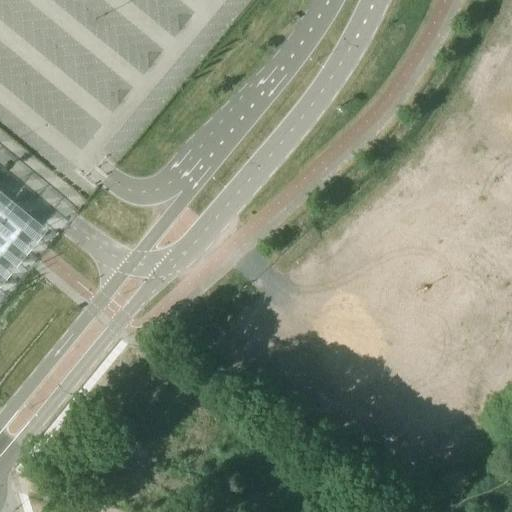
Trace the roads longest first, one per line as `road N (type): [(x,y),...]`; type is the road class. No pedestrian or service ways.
road 1 (unclassified): [(0,465),(304,114),(373,0)]
road 2 (unclassified): [(321,0),(176,186),(168,216),(0,421)]
road 3 (unknown): [(72,406),(171,483)]
